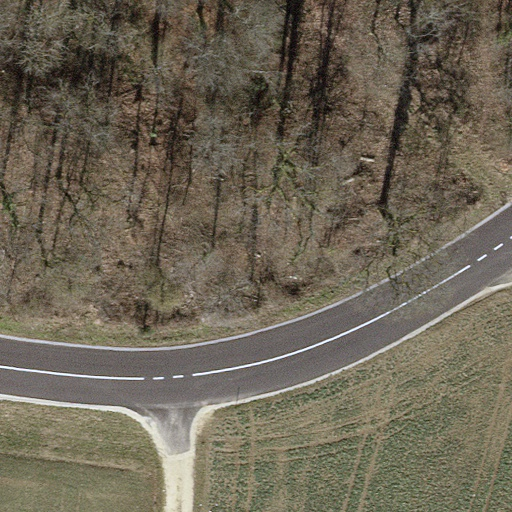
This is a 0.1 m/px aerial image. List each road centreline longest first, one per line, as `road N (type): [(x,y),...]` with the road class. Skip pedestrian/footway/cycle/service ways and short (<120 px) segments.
road 1 (tertiary): [(511,246),(324,352),(157,394),(0,371)]
road 2 (track): [(157,394),(178,455),(179,511)]
